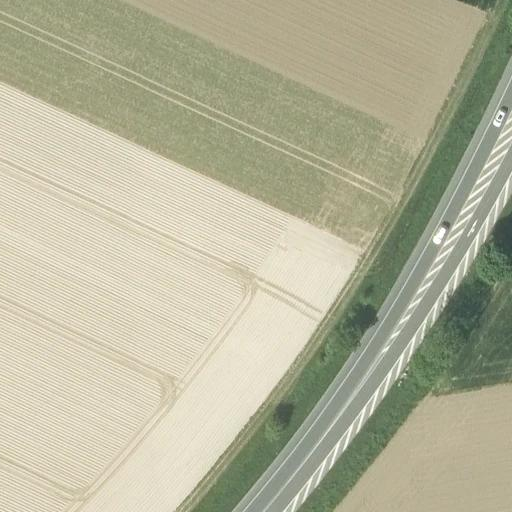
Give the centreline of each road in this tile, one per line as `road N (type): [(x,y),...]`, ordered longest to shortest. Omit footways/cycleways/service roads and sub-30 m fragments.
road 1 (track): [(186,511),(326,332),(392,225),(504,0)]
road 2 (trunk): [(511,138),(396,344),(264,511)]
